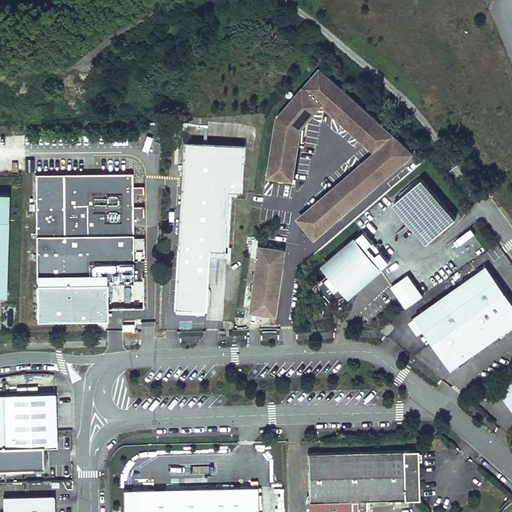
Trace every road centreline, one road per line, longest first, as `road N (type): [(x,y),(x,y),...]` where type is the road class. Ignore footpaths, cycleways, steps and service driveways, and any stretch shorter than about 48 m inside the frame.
road 1 (unclassified): [(438,401),(367,346),(138,353)]
road 2 (track): [(282,0),(408,105),(491,213)]
road 3 (unclassified): [(150,415),(438,401)]
